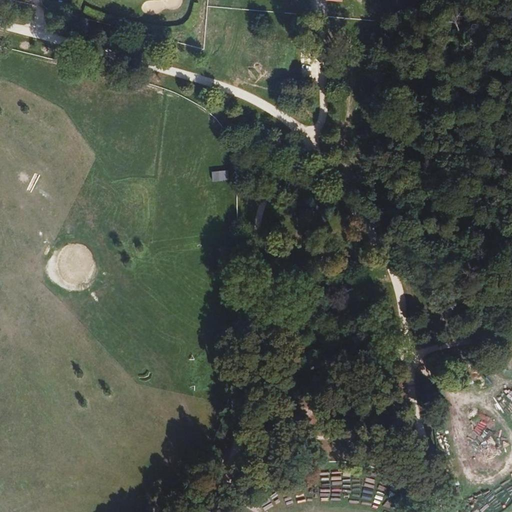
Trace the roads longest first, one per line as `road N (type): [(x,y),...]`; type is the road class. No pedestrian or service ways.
road 1 (track): [(412,350),(382,250),(312,138),(287,118),(214,83),(0,24)]
road 2 (track): [(208,496),(238,447),(256,230),(312,138),(326,20),(320,0)]
road 3 (track): [(192,511),(269,439),(412,350)]
road 4 (track): [(450,511),(418,402),(412,350)]
